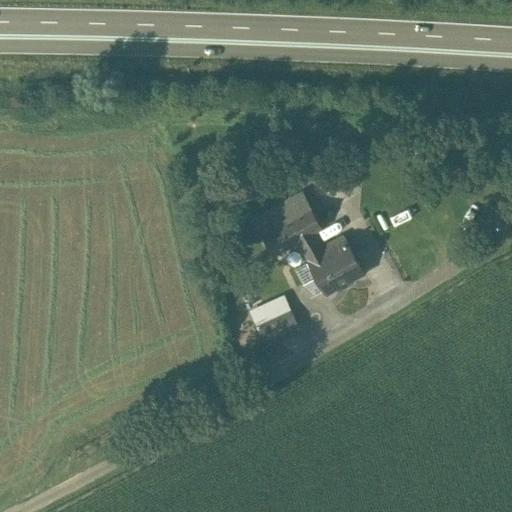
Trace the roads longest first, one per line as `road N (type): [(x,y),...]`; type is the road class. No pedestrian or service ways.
road 1 (unclassified): [(20,511),(341,338),(511,227)]
road 2 (trunk): [(511,44),(0,26)]
road 3 (trunk): [(0,51),(511,67)]
